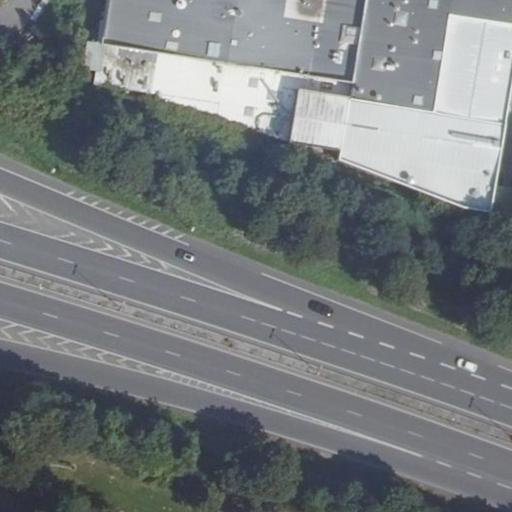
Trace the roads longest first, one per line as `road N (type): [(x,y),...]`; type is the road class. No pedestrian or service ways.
road 1 (trunk): [(0,300),(436,445)]
road 2 (trunk): [(0,354),(327,439),(436,445)]
road 3 (trunk): [(349,351),(255,286),(0,181)]
road 4 (trunk): [(349,351),(0,242)]
road 5 (trunk): [(511,410),(349,351)]
